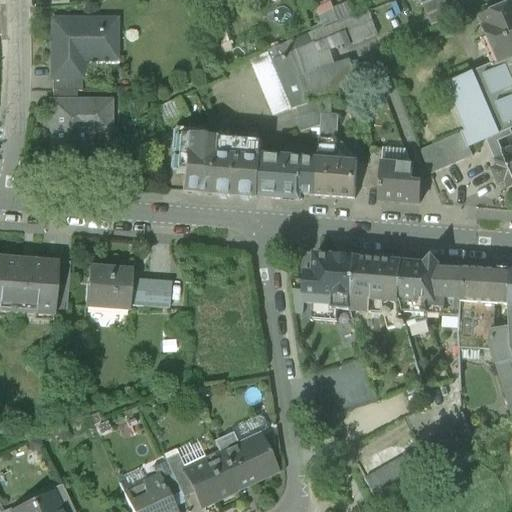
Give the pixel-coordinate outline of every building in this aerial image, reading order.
[(311,0),(312,0),(319,18),(334,12),(335,11),(334,9),(330,0),(311,0)] [(420,0),(432,28),(453,18),(445,0),(420,0)] [(334,12),(339,24),(354,18),(348,4),(334,9),(335,11),(334,12)] [(511,6),(479,21),(487,39),(501,66),(511,61),(511,6)] [(295,42),(302,61),(330,51),(331,53),(345,47),(347,50),(379,37),(369,11),(354,18),(339,24),(319,32),(295,42)] [(319,18),(319,32),(339,24),(334,12),(319,18)] [(52,80),(82,80),(82,78),(76,79),(76,55),(114,55),(114,61),(115,61),(115,21),(52,22),(52,80)] [(493,69),(501,66),(487,39),(480,42),(492,67),(493,69)] [(269,54),(293,111),(300,109),(323,102),(356,92),(360,90),(352,64),(336,69),(307,77),(302,61),(295,42),(269,53),(269,54)] [(331,53),(330,51),(302,61),(307,77),(336,69),(331,53)] [(249,62),(273,118),(293,111),(269,54),(269,53),(249,62)] [(76,79),(82,78),(81,61),(114,61),(114,55),(76,55),(76,79)] [(511,61),(501,66),(493,69),(494,70),(485,74),(484,71),(469,77),(471,82),(454,90),(462,109),(459,111),(464,122),(465,122),(469,134),(464,136),(468,147),(486,140),(499,134),(502,141),(511,137),(508,130),(511,128),(511,61)] [(52,80),(52,92),(77,92),(82,92),(82,80),(52,80)] [(77,104),(77,92),(52,92),(52,104),(77,104)] [(177,98),(151,111),(161,132),(188,119),(177,98)] [(299,121),(302,133),(321,128),(322,115),(323,103),(323,102),(300,109),(303,119),(299,121)] [(52,160),(89,160),(89,133),(109,132),(109,104),(77,104),(52,104),(52,160)] [(151,137),(161,132),(151,111),(140,116),(151,137)] [(321,128),(321,132),(330,132),(330,141),(338,141),(339,116),(322,115),(321,128)] [(320,140),(330,141),(330,132),(321,132),(320,140)] [(422,152),(431,176),(473,158),(468,147),(464,136),(463,134),(422,152)] [(503,156),(504,156),(499,142),(502,141),(499,134),(486,140),(495,162),(504,158),(503,158),(504,157),(503,156)] [(182,193),(215,196),(219,140),(178,137),(175,176),(183,176),(182,193)] [(511,139),(510,141),(510,142),(509,142),(511,149),(511,153),(506,156),(506,155),(504,156),(503,156),(504,157),(503,158),(504,158),(495,162),(498,168),(491,171),(499,188),(505,185),(508,191),(511,189),(511,139)] [(215,196),(259,199),(262,156),(263,143),(219,140),(215,196)] [(320,140),(319,161),(336,162),(338,141),(330,141),(320,140)] [(385,149),(385,152),(384,165),(415,168),(406,151),(385,149)] [(372,150),(371,165),(369,188),(381,189),(383,165),(384,165),(385,152),(372,150)] [(259,199),(271,200),(274,157),(262,156),(259,199)] [(319,161),(274,157),(271,200),(303,203),(303,196),(316,197),(319,161)] [(359,164),(336,162),(319,161),(316,197),(356,200),(357,188),(357,187),(359,164)] [(357,187),(369,188),(371,165),(359,164),(357,187)] [(397,204),(421,206),(423,185),(413,184),(415,168),(384,165),(383,165),(381,189),(380,202),(397,204)] [(339,312),(351,313),(352,300),(354,260),(315,258),(314,276),(306,274),(303,305),(313,305),(332,307),(331,312),(339,312)] [(371,302),(383,303),(399,305),(400,304),(402,265),(391,264),(354,260),(352,300),(371,302)] [(0,261),(0,312),(10,314),(53,317),(53,311),(57,266),(56,266),(0,261)] [(429,309),(443,310),(446,310),(446,303),(461,304),(463,269),(440,268),(440,267),(436,263),(429,263),(425,266),(402,265),(400,304),(401,304),(403,316),(428,317),(429,309)] [(53,311),(66,312),(66,306),(69,264),(57,264),(56,266),(57,266),(53,311)] [(85,310),(128,314),(128,308),(144,309),(147,282),(131,281),(131,272),(89,268),(85,310)] [(461,304),(496,307),(498,271),(481,270),(463,269),(461,304)] [(511,272),(498,271),(496,307),(510,307),(511,272)] [(144,309),(169,311),(171,284),(147,282),(144,309)] [(370,314),(371,302),(352,300),(351,313),(370,314)] [(401,304),(400,304),(399,305),(383,303),(390,333),(407,329),(403,316),(401,304)] [(461,319),(461,304),(446,303),(446,310),(443,310),(443,318),(461,319)] [(494,333),(496,307),(461,304),(461,319),(460,340),(460,347),(492,350),(494,333)] [(313,305),(311,323),(314,323),(314,322),(338,324),(339,312),(331,312),(332,307),(313,305)] [(428,317),(443,318),(443,310),(429,309),(428,317)] [(428,323),(428,317),(403,316),(407,329),(428,323)] [(492,350),(498,366),(511,361),(511,346),(511,331),(494,333),(492,350)] [(511,361),(498,366),(511,409),(511,361)] [(478,444),(466,423),(365,480),(377,501),(478,444)] [(214,445),(218,454),(236,490),(237,490),(274,472),(259,439),(232,452),(227,440),(214,445)] [(238,492),(237,490),(236,490),(218,454),(184,470),(182,471),(191,489),(200,509),(238,492)] [(164,463),(164,464),(165,463),(180,494),(191,489),(182,471),(184,470),(177,457),(164,463)] [(168,499),(180,494),(165,463),(164,464),(152,469),(157,479),(158,478),(168,499)] [(125,500),(130,511),(174,511),(173,510),(168,499),(158,478),(157,479),(143,486),(146,491),(125,500)] [(53,495),(60,511),(73,511),(62,486),(49,492),(51,496),(53,495)] [(146,491),(143,486),(123,495),(125,500),(146,491)] [(168,499),(173,510),(185,504),(180,494),(168,499)] [(60,511),(53,495),(51,496),(29,506),(31,511),(29,511),(60,511)]
